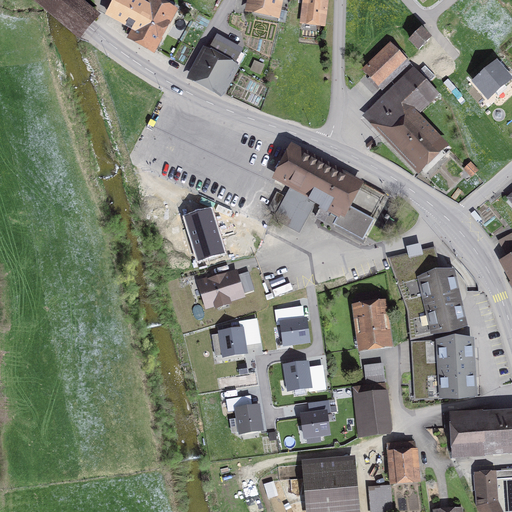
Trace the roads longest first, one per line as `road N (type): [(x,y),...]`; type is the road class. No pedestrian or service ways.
road 1 (secondary): [(327,145),(180,88)]
road 2 (secondary): [(180,88),(56,0)]
road 3 (residential): [(340,0),(327,145)]
road 4 (secondary): [(449,220),(384,172),(327,145)]
road 5 (secondary): [(511,328),(486,267),(449,220)]
